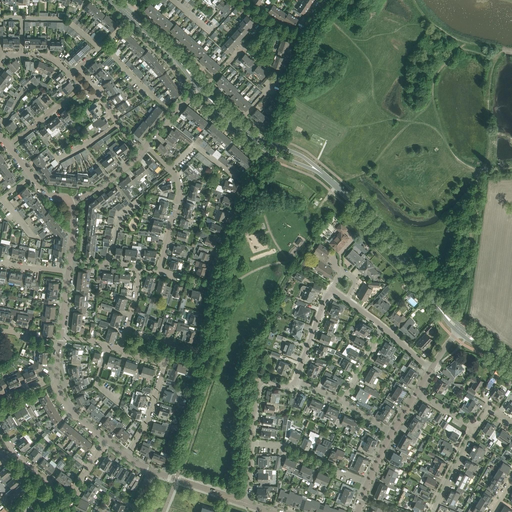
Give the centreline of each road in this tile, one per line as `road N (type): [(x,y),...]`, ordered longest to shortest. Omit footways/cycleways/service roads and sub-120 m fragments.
road 1 (tertiary): [(435,304),(322,175)]
road 2 (residential): [(157,269),(178,184),(146,145)]
road 3 (residential): [(367,482),(291,449),(250,442)]
